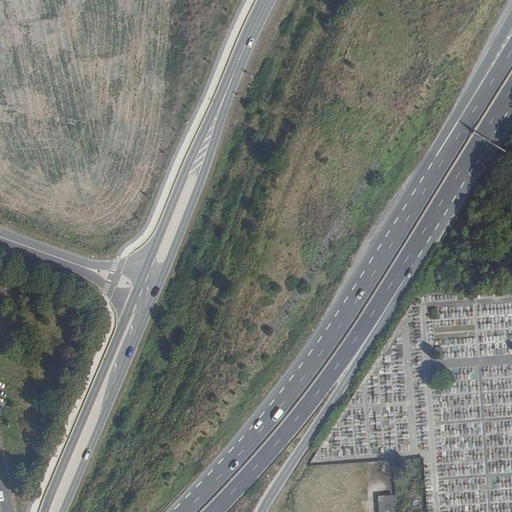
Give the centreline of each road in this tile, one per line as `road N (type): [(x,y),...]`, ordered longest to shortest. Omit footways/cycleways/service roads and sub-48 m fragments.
road 1 (trunk): [(437,158),(315,355),(181,511)]
road 2 (trunk): [(214,511),(403,281)]
road 3 (trunk): [(256,511),(403,281)]
road 4 (secondary): [(131,301),(44,511)]
road 5 (secondary): [(65,511),(151,308)]
road 6 (secondary): [(161,282),(233,76)]
road 7 (trunk): [(403,281),(511,93)]
road 8 (secondary): [(233,76),(143,273)]
road 9 (trunk): [(511,11),(437,158)]
road 10 (trunk): [(511,42),(437,158)]
